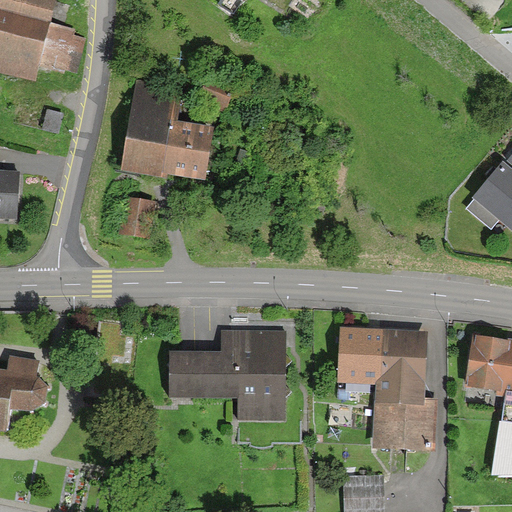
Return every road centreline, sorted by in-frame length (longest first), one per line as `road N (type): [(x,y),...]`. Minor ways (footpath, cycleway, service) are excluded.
road 1 (tertiary): [(56,286),(304,285),(511,304)]
road 2 (residential): [(56,286),(105,0)]
